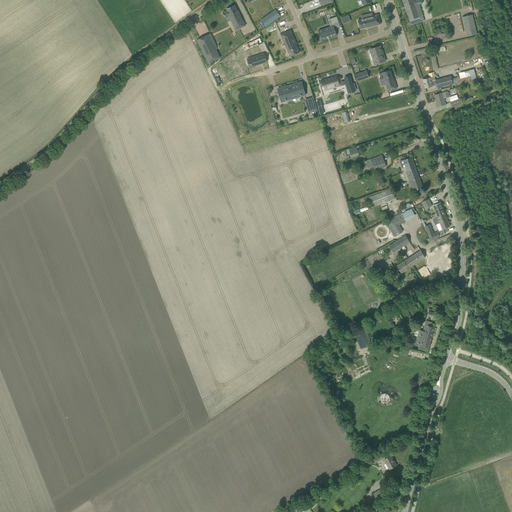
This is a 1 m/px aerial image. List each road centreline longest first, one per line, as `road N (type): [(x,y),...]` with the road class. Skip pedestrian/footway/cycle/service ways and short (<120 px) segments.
road 1 (unclassified): [(0,186),(47,151),(126,69),(220,0)]
road 2 (tertiary): [(458,306),(461,233),(395,30)]
